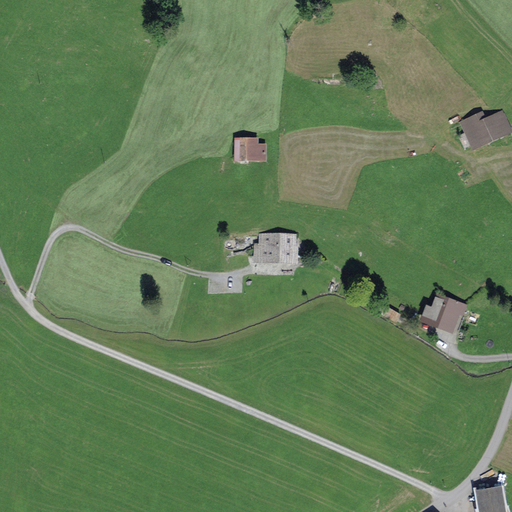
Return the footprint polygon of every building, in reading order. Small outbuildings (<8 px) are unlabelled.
[(470,129),(478,146),(510,132),(502,115),(470,129)] [(265,139),(233,140),(234,164),(266,163),(265,139)] [(289,236),(262,234),(261,259),(288,261),(289,236)] [(437,300),(429,319),(457,330),(464,311),(437,300)] [(380,313),(395,320),(399,312),(385,304),(380,313)] [(477,495),(479,511),(502,511),(499,491),(477,495)]
